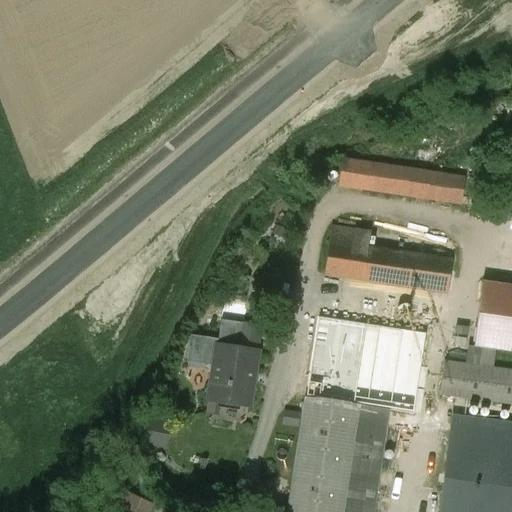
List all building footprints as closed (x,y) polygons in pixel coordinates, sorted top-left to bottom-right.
[(465,179),(342,159),(338,185),(461,205),(465,179)] [(354,232),(331,228),(323,275),(447,295),(453,262),(351,245),(354,232)] [(511,351),(511,285),(483,281),(474,346),(468,345),(466,365),(445,362),(440,395),(511,405),(511,371),(491,369),(494,349),(511,351)] [(221,320),(217,340),(216,346),(240,349),(244,324),(221,320)] [(205,365),(212,366),(216,346),(217,340),(191,337),(186,366),(204,369),(205,365)] [(404,412),(412,358),(314,343),(288,511),(372,511),(388,409),(404,412)] [(240,349),(216,346),(212,366),(207,400),(250,407),(258,352),(240,349)] [(511,511),(511,424),(453,416),(439,511),(511,511)] [(148,511),(152,504),(130,494),(121,511),(148,511)]
